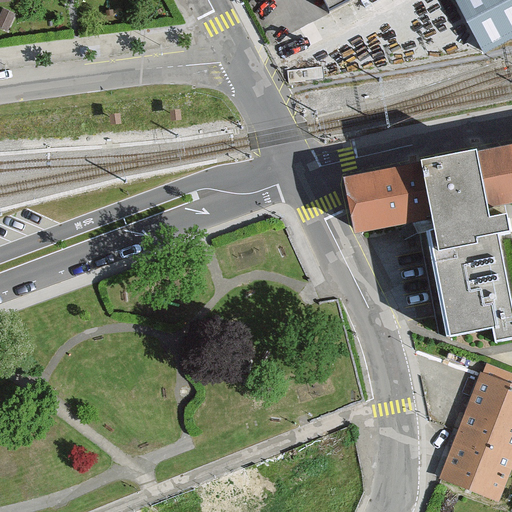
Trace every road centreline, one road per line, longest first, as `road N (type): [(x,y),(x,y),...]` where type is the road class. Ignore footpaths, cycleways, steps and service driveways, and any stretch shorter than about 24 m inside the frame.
road 1 (tertiary): [(296,174),(355,273),(378,333),(396,465),(387,511)]
road 2 (residential): [(0,282),(209,206),(232,187)]
road 3 (residential): [(232,187),(190,185),(0,255)]
road 4 (residential): [(238,60),(0,86)]
road 5 (residential): [(511,129),(296,174)]
road 6 (tertiary): [(238,60),(296,174)]
